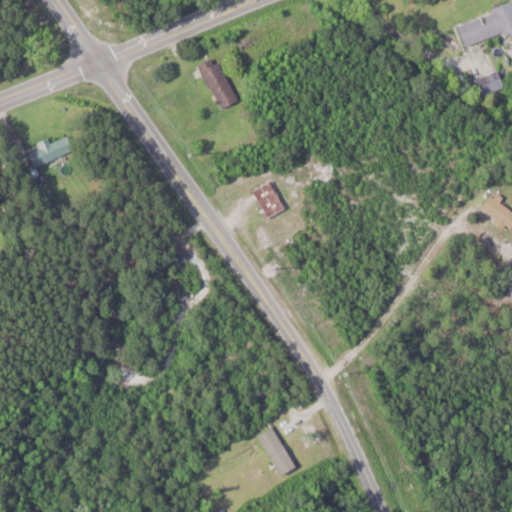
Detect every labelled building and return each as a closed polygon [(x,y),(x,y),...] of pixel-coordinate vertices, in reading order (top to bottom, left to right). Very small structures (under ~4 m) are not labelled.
[(511,31),(511,4),(460,24),(469,48),(511,31)] [(240,101),(219,56),(201,65),(223,109),(240,101)] [(477,80),(484,97),(507,87),(500,71),(477,80)] [(50,138),(27,150),(36,168),(76,148),(69,135),(52,143),(50,138)] [(287,208),(272,180),(255,189),(269,217),(287,208)] [(511,227),(511,206),(497,194),(486,208),(511,227)]
